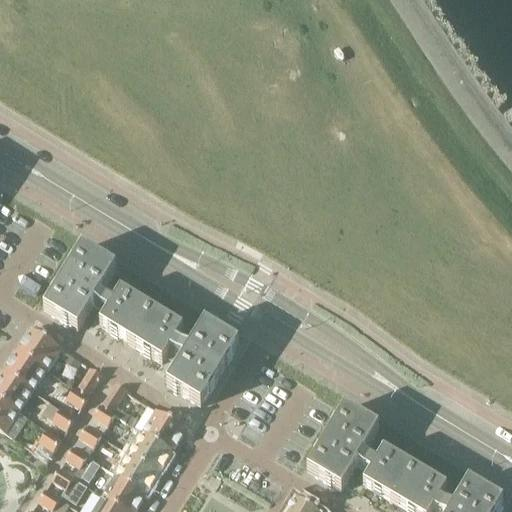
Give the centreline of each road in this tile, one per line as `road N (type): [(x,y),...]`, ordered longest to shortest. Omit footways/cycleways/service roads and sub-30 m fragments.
road 1 (tertiary): [(280,315),(9,157)]
road 2 (tertiary): [(511,461),(280,315)]
road 3 (residential): [(210,434),(33,322)]
